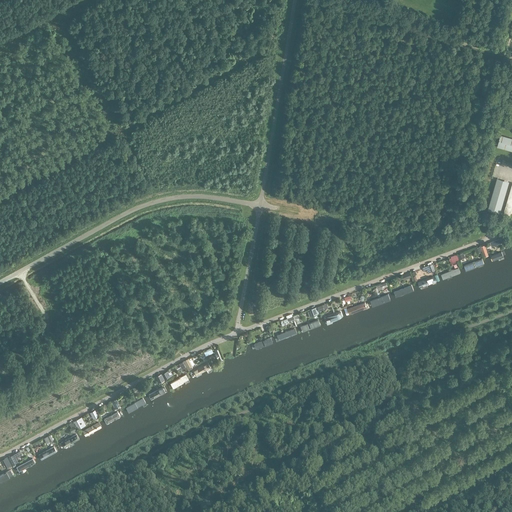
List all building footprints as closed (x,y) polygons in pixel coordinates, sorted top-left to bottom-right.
[(511,150),(511,138),(500,135),(497,146),(511,150)] [(508,185),(496,181),(488,210),(500,214),(508,185)] [(501,251),(491,255),(493,260),(503,256),(501,251)] [(457,254),(451,257),(454,265),(460,262),(457,254)] [(482,259),(464,265),(466,270),(484,264),(482,259)] [(433,264),(423,267),(424,271),(427,270),(428,273),(431,272),(431,271),(435,270),(433,264)] [(458,267),(441,274),(443,279),(460,272),(458,267)] [(435,276),(419,282),(421,287),(437,281),(435,276)] [(412,286),(394,292),(396,297),(414,291),(412,286)] [(389,295),(372,300),(373,305),(390,300),(389,295)] [(365,303),(347,310),(349,315),(367,308),(365,303)] [(341,312),(324,318),(326,324),(343,318),(341,312)] [(319,321),(301,327),(303,332),(320,326),(319,321)] [(295,328),(275,336),(278,342),(298,334),(295,328)] [(270,339),(255,344),(256,350),(272,344),(270,339)] [(188,358),(183,361),(187,368),(192,365),(188,358)] [(208,362),(191,371),(194,377),(211,368),(208,362)] [(186,375),(170,383),(173,388),(189,380),(186,375)] [(164,386),(148,395),(151,401),(167,392),(164,386)] [(143,398),(125,407),(128,413),(146,403),(143,398)] [(118,412),(104,420),(107,425),(121,417),(118,412)] [(79,419),(74,421),(78,429),(83,426),(79,419)] [(98,423),(83,430),(85,436),(101,428),(98,423)] [(77,434),(60,442),(63,448),(80,440),(77,434)] [(56,446),(39,455),(42,460),(58,451),(56,446)] [(33,458),(17,467),(19,473),(36,464),(33,458)] [(11,471),(0,475),(0,482),(14,476),(11,471)]
